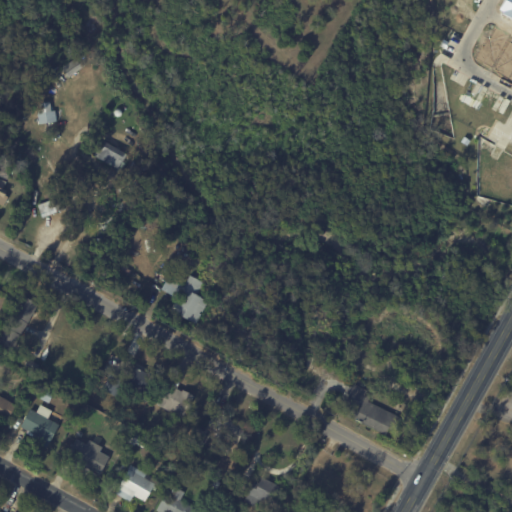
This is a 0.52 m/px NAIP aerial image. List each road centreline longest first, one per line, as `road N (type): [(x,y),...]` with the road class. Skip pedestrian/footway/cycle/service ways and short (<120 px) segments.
road 1 (residential): [(0,244),(422,476)]
road 2 (secondary): [(402,511),(510,324)]
